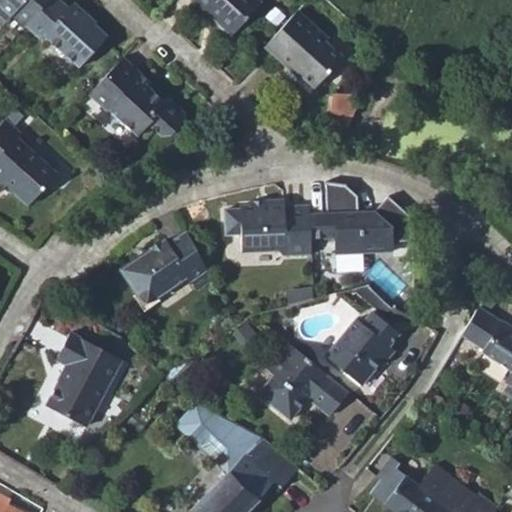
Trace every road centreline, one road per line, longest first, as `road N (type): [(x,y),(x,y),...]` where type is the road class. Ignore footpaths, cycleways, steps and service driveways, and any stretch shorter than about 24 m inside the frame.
road 1 (residential): [(511,272),(417,187),(342,167),(278,168)]
road 2 (residential): [(278,168),(200,183),(131,212),(77,254),(39,270)]
road 3 (residential): [(278,168),(238,109),(117,0)]
